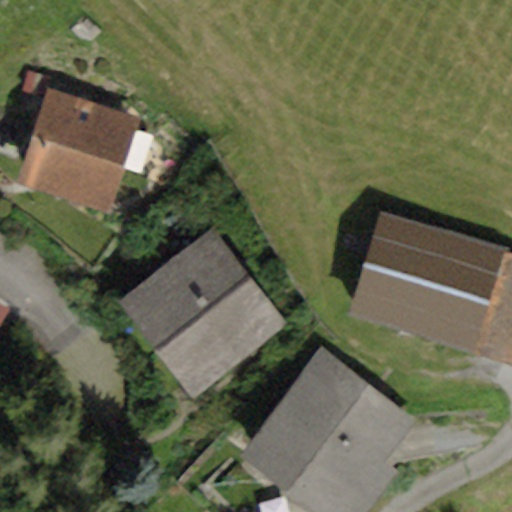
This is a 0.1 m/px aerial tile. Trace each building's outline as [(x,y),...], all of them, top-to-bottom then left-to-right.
[(139,118),(48,86),(15,179),(107,210),(139,118)] [(511,253),(380,212),(348,314),(511,366),(511,253)] [(214,226),(115,301),(189,397),(287,322),(214,226)] [(0,324),(9,308),(0,302),(0,324)] [(320,353),(234,466),(294,511),(376,511),(402,479),(386,467),(417,426),(320,353)]
